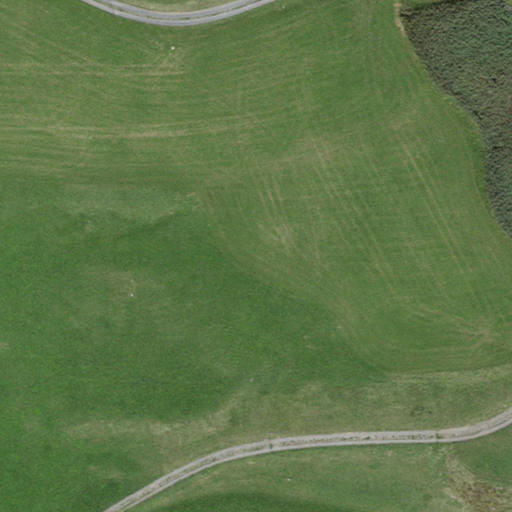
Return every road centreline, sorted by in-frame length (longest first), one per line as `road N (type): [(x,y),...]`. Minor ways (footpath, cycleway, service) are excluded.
road 1 (track): [(127,511),(222,453),(482,436),(511,417)]
road 2 (track): [(251,0),(201,16),(116,9),(98,0)]
